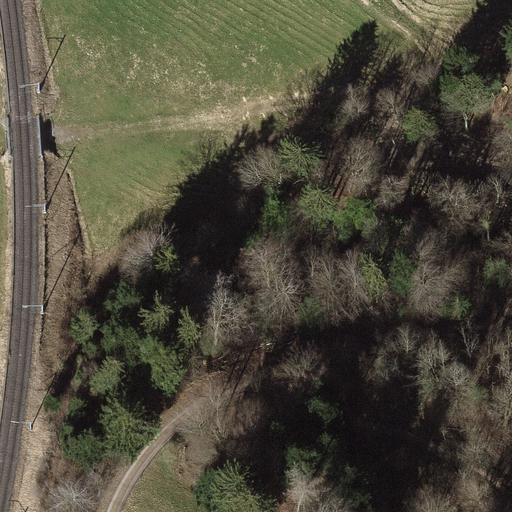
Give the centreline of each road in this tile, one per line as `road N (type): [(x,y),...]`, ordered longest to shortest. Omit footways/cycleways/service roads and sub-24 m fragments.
road 1 (track): [(0,140),(198,123),(511,182)]
road 2 (track): [(511,324),(400,331),(221,385),(139,445),(103,511)]
